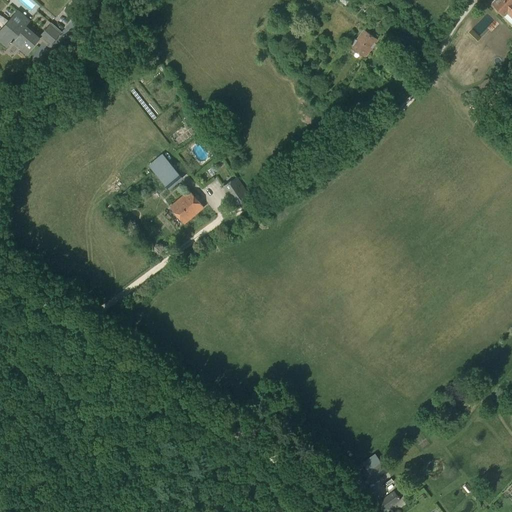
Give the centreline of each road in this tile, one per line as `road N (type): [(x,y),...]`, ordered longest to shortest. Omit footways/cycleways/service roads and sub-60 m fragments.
road 1 (track): [(82,330),(210,225),(366,138),(415,88),(476,0)]
road 2 (track): [(346,511),(0,273)]
